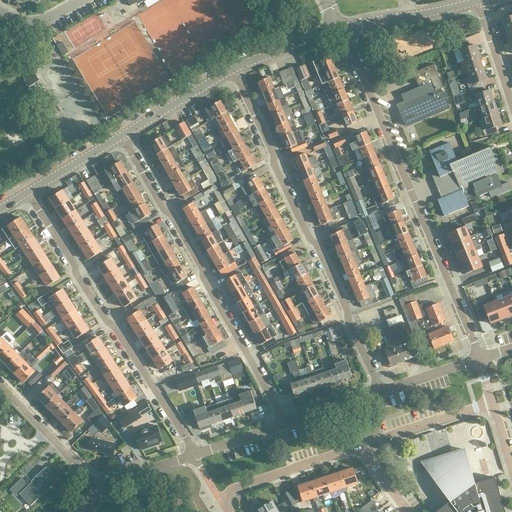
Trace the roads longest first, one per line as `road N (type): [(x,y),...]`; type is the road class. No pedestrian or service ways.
road 1 (residential): [(340,29),(478,358)]
road 2 (residential): [(381,392),(233,69)]
road 3 (residential): [(121,136),(286,424)]
road 4 (residential): [(194,455),(27,192)]
road 5 (residential): [(0,386),(103,492)]
road 6 (residential): [(224,501),(236,488),(359,447)]
road 7 (residential): [(359,447),(492,402)]
road 8 (tertiary): [(121,136),(233,69)]
